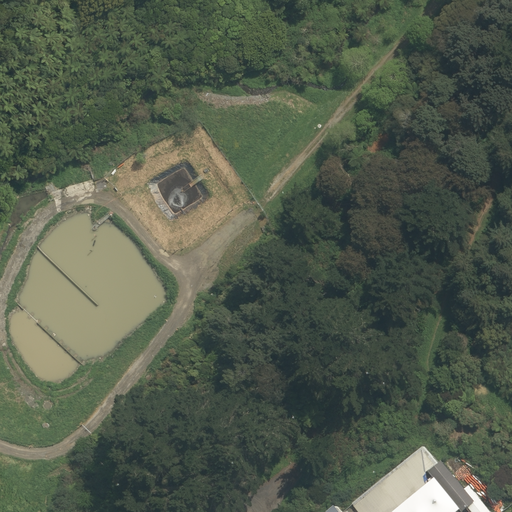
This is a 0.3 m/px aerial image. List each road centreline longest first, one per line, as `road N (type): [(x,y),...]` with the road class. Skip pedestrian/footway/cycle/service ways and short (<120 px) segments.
road 1 (track): [(74,199),(112,205),(134,222),(184,272),(187,299),(77,438),(40,454),(0,446)]
road 2 (track): [(439,0),(259,207),(184,272)]
